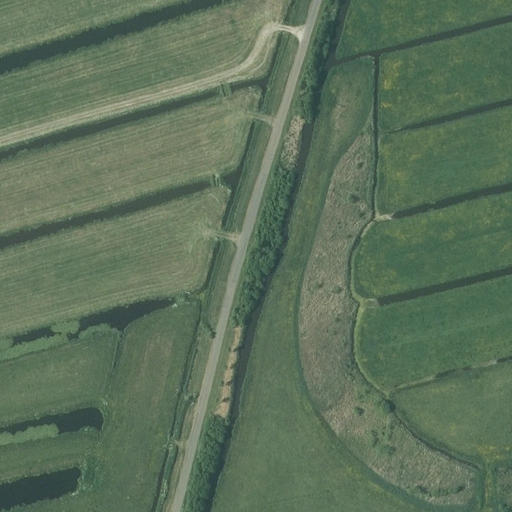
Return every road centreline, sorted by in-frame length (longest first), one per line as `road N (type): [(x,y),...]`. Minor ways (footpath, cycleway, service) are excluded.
road 1 (unclassified): [(317,0),(241,247),(175,511)]
road 2 (track): [(0,139),(245,66),(266,27),(306,33)]
